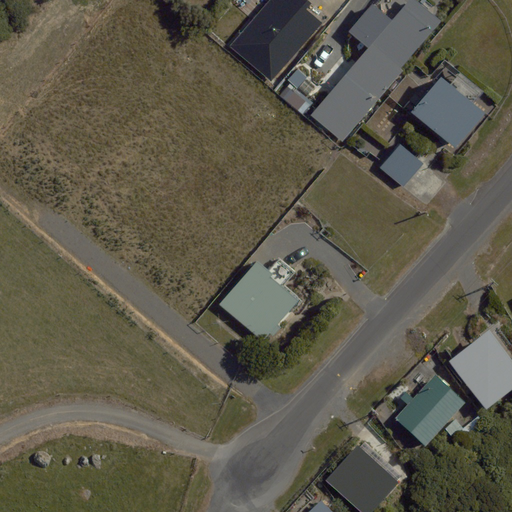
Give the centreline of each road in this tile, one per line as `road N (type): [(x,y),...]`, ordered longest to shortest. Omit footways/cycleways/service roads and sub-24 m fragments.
road 1 (residential): [(511,179),(293,424)]
road 2 (residential): [(293,424),(43,214)]
